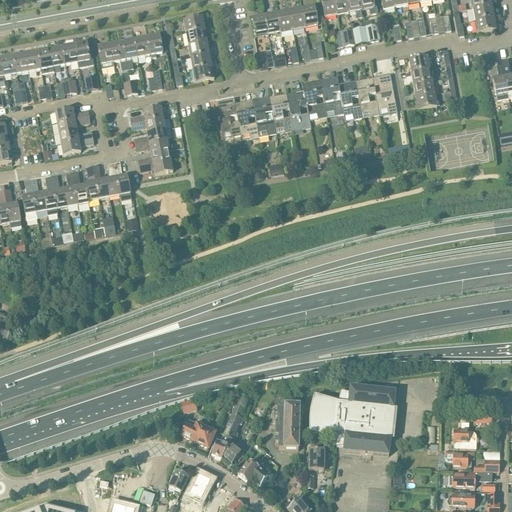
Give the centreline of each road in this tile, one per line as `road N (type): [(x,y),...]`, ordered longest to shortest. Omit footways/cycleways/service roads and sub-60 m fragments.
road 1 (motorway): [(511,230),(334,266),(47,365),(24,386)]
road 2 (motorway): [(511,268),(251,316),(24,386)]
road 3 (motorway): [(160,385),(377,331),(511,310)]
road 4 (motorway): [(160,385),(511,346)]
road 5 (residential): [(511,36),(392,50),(240,85)]
road 6 (motorway): [(0,438),(160,385)]
road 7 (residential): [(228,479),(165,451),(83,469)]
road 8 (tertiary): [(0,26),(142,0)]
road 9 (residential): [(240,85),(118,108)]
